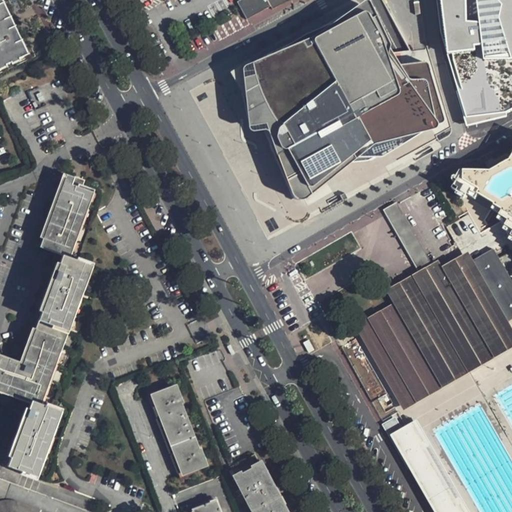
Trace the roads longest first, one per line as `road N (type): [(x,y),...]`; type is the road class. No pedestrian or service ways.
road 1 (unclassified): [(248,275),(511,126)]
road 2 (residential): [(183,333),(94,377),(64,460),(82,485),(126,501)]
road 3 (residential): [(100,138),(123,191),(115,209),(183,333)]
road 4 (unclassified): [(323,0),(146,96)]
road 5 (tertiary): [(241,264),(146,96)]
road 6 (tertiary): [(128,122),(214,279)]
road 7 (tertiary): [(379,511),(301,368)]
road 8 (tertiary): [(271,384),(341,511)]
road 9 (residential): [(125,386),(172,511)]
road 10 (tertiary): [(60,0),(121,110)]
